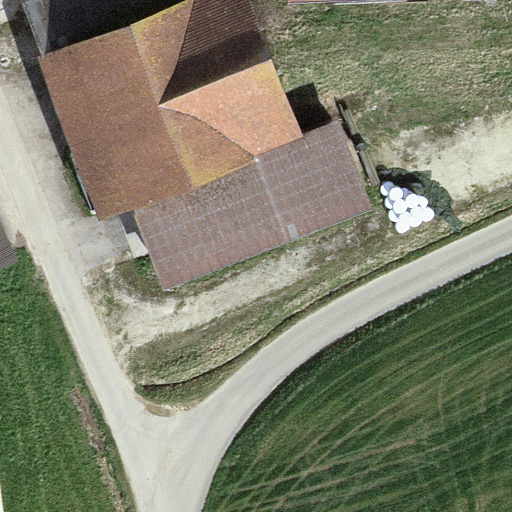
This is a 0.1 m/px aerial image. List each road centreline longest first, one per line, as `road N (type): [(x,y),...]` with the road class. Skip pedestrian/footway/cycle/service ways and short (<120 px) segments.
road 1 (track): [(511,231),(289,346),(214,418),(170,479),(168,511)]
road 2 (track): [(0,127),(138,511)]
